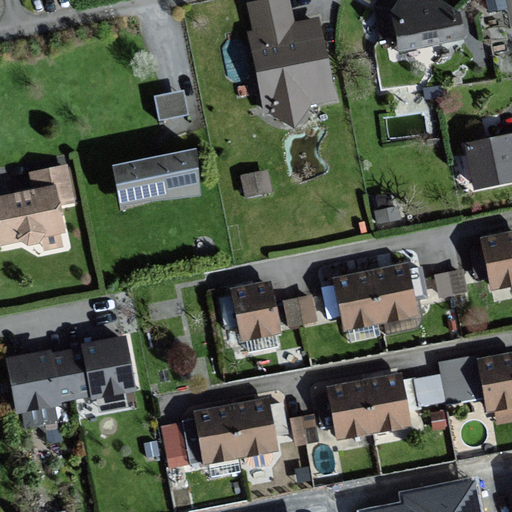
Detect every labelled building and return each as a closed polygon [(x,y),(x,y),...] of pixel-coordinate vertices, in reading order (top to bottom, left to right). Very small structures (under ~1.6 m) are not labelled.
[(274,109),(297,124),(313,102),(336,97),(319,19),(295,24),(289,0),(267,0),(252,3),(258,30),(251,32),(268,111),(274,109)] [(465,35),(460,10),(445,0),(382,0),(379,7),(384,35),(403,32),(406,45),(465,35)] [(489,0),(492,10),(506,6),(504,0),(489,0)] [(186,113),(182,91),(157,96),(161,118),(186,113)] [(511,134),(468,143),(476,186),(511,179),(511,134)] [(194,150),(118,164),(126,207),(202,193),(194,150)] [(0,240),(2,250),(19,246),(36,256),(70,249),(61,204),(75,201),(68,166),(33,172),(37,190),(0,197),(0,240)] [(511,233),(482,239),(492,291),(511,287),(511,233)] [(356,276),(337,279),(347,326),(418,311),(408,265),(387,269),(356,276)] [(439,292),(466,286),(461,265),(435,270),(439,292)] [(270,282),(235,290),(246,338),(281,331),(270,282)] [(284,296),(290,322),(317,315),(311,289),(284,296)] [(124,336),(81,345),(82,348),(91,395),(92,399),(135,391),(124,336)] [(59,402),(91,395),(82,348),(50,354),(59,402)] [(60,405),(59,402),(50,354),(49,349),(11,357),(22,412),(60,405)] [(511,353),(481,359),(487,397),(489,410),(496,409),(498,421),(511,418),(511,353)] [(480,354),(440,361),(447,404),(487,397),(481,359),(480,354)] [(349,383),(331,386),(340,437),(411,424),(402,374),(382,377),(349,383)] [(210,408),(197,411),(207,461),(279,449),(270,398),(253,401),(210,408)] [(295,439),(318,436),(314,410),(291,413),(295,439)] [(478,511),(473,483),(406,496),(408,507),(384,511),(478,511)]
